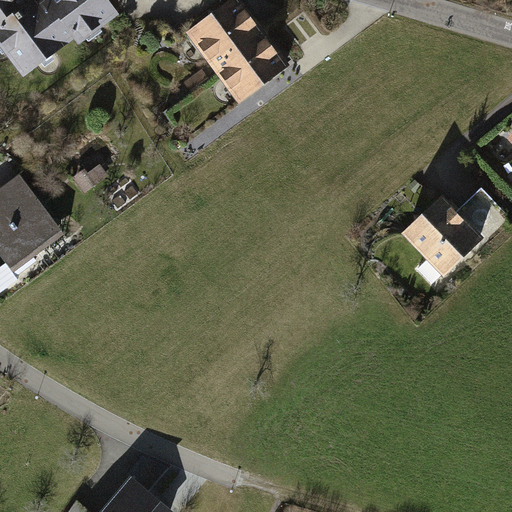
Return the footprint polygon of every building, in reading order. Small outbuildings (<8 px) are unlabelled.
[(24,0),(0,0),(0,34),(11,48),(8,50),(25,73),(74,35),(78,40),(84,36),(81,32),(95,22),(98,25),(114,13),(104,0),(48,0),(39,8),(34,1),(28,5),(24,0)] [(255,27),(235,0),(234,0),(217,13),(210,13),(210,18),(196,29),(213,52),(208,55),(219,70),(223,76),(219,79),(236,102),(285,66),(265,39),(266,28),(255,27)] [(223,76),(219,70),(186,95),(207,124),(236,102),(219,79),(223,76)] [(186,95),(163,112),(185,141),(207,124),(186,95)] [(99,167),(87,176),(93,184),(105,175),(99,167)] [(84,172),(76,178),(86,190),(93,184),(87,176),(84,172)] [(24,180),(0,198),(0,254),(6,263),(0,267),(0,289),(3,290),(18,279),(16,276),(34,262),(30,257),(55,239),(56,236),(55,233),(42,214),(47,210),(24,180)] [(415,224),(407,232),(430,257),(419,267),(433,282),(444,271),(445,272),(479,239),(441,199),(423,216),(416,216),(415,224)] [(170,511),(132,479),(104,511),(170,511)]
